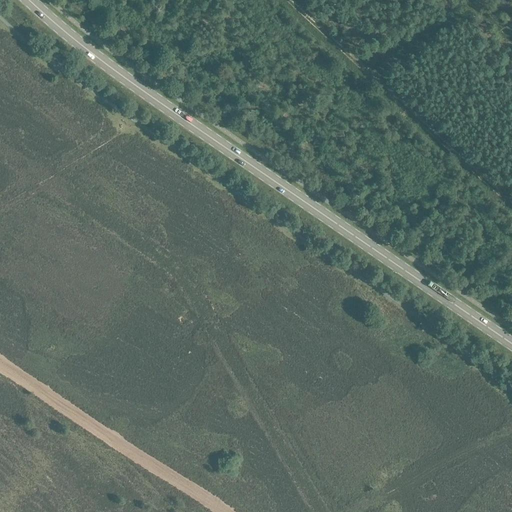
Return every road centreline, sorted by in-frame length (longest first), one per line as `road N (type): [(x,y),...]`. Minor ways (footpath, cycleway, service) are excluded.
road 1 (primary): [(511,342),(92,55),(32,0)]
road 2 (track): [(511,200),(291,0)]
road 3 (track): [(228,511),(0,364)]
road 4 (track): [(374,75),(486,0)]
